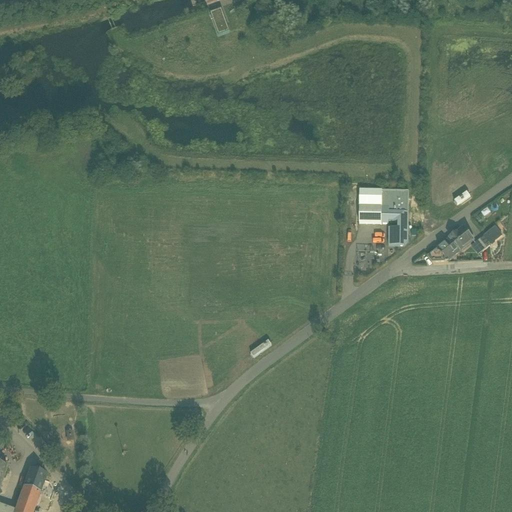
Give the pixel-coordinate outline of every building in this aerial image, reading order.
[(223,12),(212,15),(220,37),(230,33),(223,12)] [(360,193),(359,209),(382,209),(382,193),(360,193)] [(409,194),(382,193),(382,209),(389,209),(389,214),(408,214),(409,194)] [(359,225),(381,226),(382,209),(359,209),(359,225)] [(389,209),(382,209),(381,226),(388,226),(388,223),(398,223),(398,230),(389,230),(389,247),(404,248),(408,244),(408,214),(389,214),(389,209)] [(484,238),(491,246),(502,237),(495,228),(484,238)] [(446,261),(448,263),(473,243),(463,230),(437,250),(446,261)] [(484,238),(475,245),(482,253),(491,246),(484,238)] [(478,256),(482,253),(475,245),(472,248),(478,256)] [(446,261),(437,250),(427,258),(432,264),(444,263),(446,261)] [(30,471),(24,489),(39,495),(46,476),(30,471)] [(33,511),(39,495),(24,489),(16,511),(15,511),(33,511)] [(45,501),(40,511),(46,511),(50,502),(45,501)]
